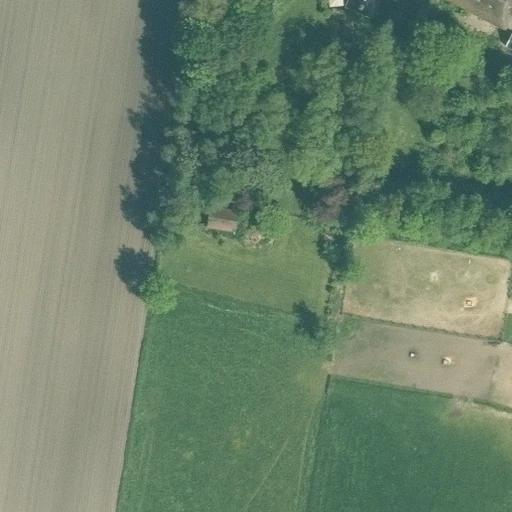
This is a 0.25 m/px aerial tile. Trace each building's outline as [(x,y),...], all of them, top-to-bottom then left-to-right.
[(372,21),(381,0),(349,0),(345,9),(372,21)] [(511,0),(449,0),(506,31),(511,18),(511,0)] [(511,33),(510,32),(503,46),(511,50),(511,33)] [(210,207),(206,226),(234,231),(237,212),(210,207)] [(472,313),(511,311),(510,290),(470,292),(472,313)] [(511,363),(511,323),(495,323),(495,343),(510,344),(510,364),(511,363)]
